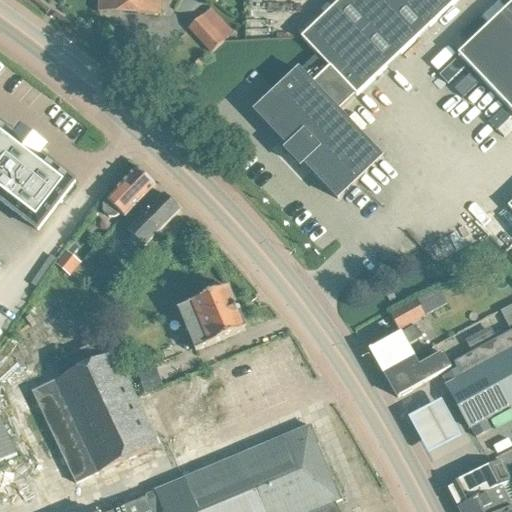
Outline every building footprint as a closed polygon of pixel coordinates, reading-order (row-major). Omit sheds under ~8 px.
[(99,0),(99,13),(161,16),(162,0),(99,0)] [(289,148),(304,165),(338,200),(382,158),(338,112),(356,96),(357,97),(458,0),(456,0),(444,12),(432,0),(342,0),(302,38),(318,55),(300,72),(300,71),(255,113),(289,148)] [(511,4),(460,55),(511,110),(511,4)] [(189,29),(212,54),(225,42),(202,17),(189,29)] [(0,267),(1,265),(0,264),(0,201),(38,231),(76,183),(41,156),(15,136),(0,124),(0,267)] [(103,206),(103,213),(108,218),(116,218),(121,213),(125,218),(142,200),(156,186),(137,168),(137,169),(130,162),(111,186),(116,191),(115,192),(106,200),(103,206)] [(142,217),(128,231),(145,247),(158,233),(159,234),(167,225),(181,211),(164,195),(150,209),(142,217)] [(80,264),(68,253),(57,266),(70,276),(80,264)] [(95,272),(84,286),(99,297),(110,283),(95,272)] [(210,297),(183,308),(179,310),(196,352),(245,331),(228,290),(224,291),(223,287),(217,285),(211,288),(208,293),(210,297)] [(416,301),(390,316),(399,331),(425,316),(447,305),(439,289),(416,301)] [(511,306),(501,313),(511,332),(511,331),(511,306)] [(389,341),(371,351),(385,376),(414,358),(407,346),(419,339),(422,338),(416,326),(413,328),(389,341)] [(511,340),(461,368),(443,378),(448,386),(447,387),(470,430),(472,429),(476,438),(490,430),(486,422),(511,407),(511,331),(511,332),(511,333),(511,340)] [(54,362),(62,379),(32,393),(76,486),(159,446),(108,337),(54,362)] [(414,358),(385,376),(398,399),(453,368),(445,355),(420,369),(414,358)] [(442,403),(409,421),(429,459),(462,441),(442,403)] [(0,463),(18,454),(0,417),(0,463)] [(108,511),(330,511),(328,506),(342,501),(335,483),(333,484),(317,445),(318,444),(311,427),(292,435),(108,511)] [(448,488),(459,509),(510,482),(499,461),(448,488)] [(459,509),(460,511),(509,511),(511,511),(511,507),(511,486),(510,482),(459,509)]
